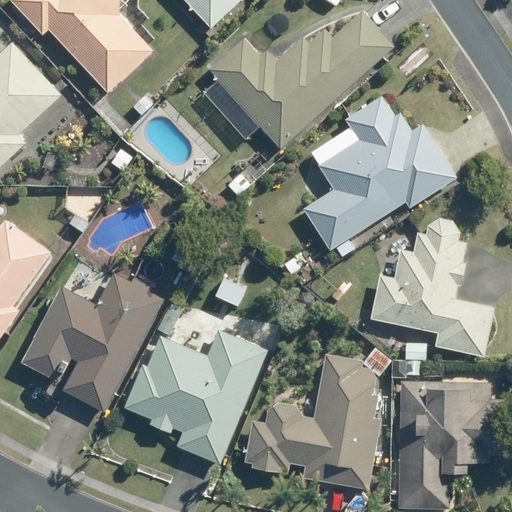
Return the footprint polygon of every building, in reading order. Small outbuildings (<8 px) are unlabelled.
[(151,49),(118,14),(118,0),(10,0),(42,35),(48,29),(106,92),(151,49)] [(189,0),(214,26),(241,0),(189,0)] [(249,38),(215,68),(284,146),(399,46),(369,11),(287,81),(249,38)] [(0,151),(65,92),(17,41),(0,56),(0,151)] [(187,96),(176,85),(168,93),(178,104),(187,96)] [(387,94),(350,117),(363,138),(324,163),(340,187),(310,206),(335,247),(458,170),(429,124),(412,135),(399,114),(387,94)] [(145,97),(133,107),(141,115),(152,105),(145,97)] [(120,149),(110,163),(122,172),(132,157),(120,149)] [(240,173),(228,184),(238,196),(251,184),(240,173)] [(78,211),(72,220),(85,229),(91,221),(78,211)] [(0,328),(19,302),(56,250),(12,218),(0,234),(0,328)] [(499,306),(460,298),(471,243),(463,241),(465,232),(457,221),(444,218),(433,225),(431,234),(422,232),(419,252),(406,249),(400,278),(386,275),(376,318),(443,333),(441,345),(488,356),(499,306)] [(199,222),(191,235),(202,242),(210,229),(199,222)] [(188,236),(175,258),(189,266),(203,244),(188,236)] [(345,243),(336,249),(343,258),(352,252),(345,243)] [(39,337),(27,359),(63,378),(80,349),(82,349),(89,353),(90,354),(71,387),(110,408),(169,298),(136,281),(119,272),(102,304),(82,293),(67,285),(58,302),(39,337)] [(338,295),(322,272),(309,282),(325,305),(338,295)] [(254,288),(230,277),(221,294),(246,306),(254,288)] [(141,364),(123,407),(152,419),(149,424),(169,433),(172,427),(184,432),(178,446),(219,463),(268,350),(218,329),(207,355),(160,335),(146,367),(141,364)] [(431,342),(409,342),(410,357),(430,357),(431,342)] [(373,366),(379,372),(385,375),(398,359),(381,346),(368,363),(373,366)] [(383,378),(368,365),(368,360),(332,352),(320,416),(306,413),(299,403),(286,400),(273,409),(271,423),(259,421),(251,458),(294,466),(294,461),(311,464),(309,475),(370,487),(385,418),(375,417),(383,378)] [(398,359),(398,375),(411,375),(411,372),(428,372),(428,360),(398,359)] [(406,382),(403,504),(455,505),(456,453),(511,455),(511,440),(511,399),(495,399),(496,383),(406,382)]
